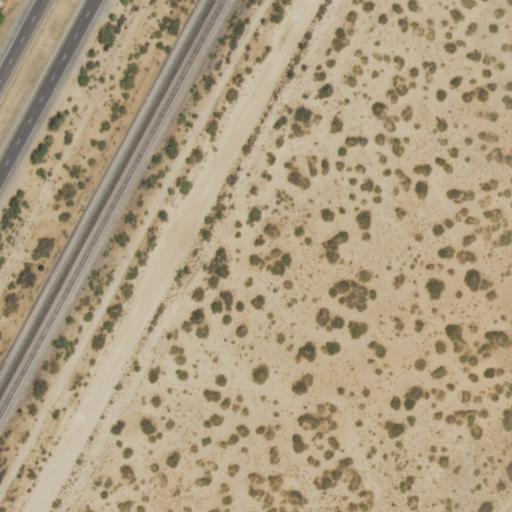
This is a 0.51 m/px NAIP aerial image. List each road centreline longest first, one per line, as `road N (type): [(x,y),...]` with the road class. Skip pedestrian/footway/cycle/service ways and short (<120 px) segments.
road 1 (track): [(126,511),(402,0)]
road 2 (trunk): [(0,169),(91,0)]
